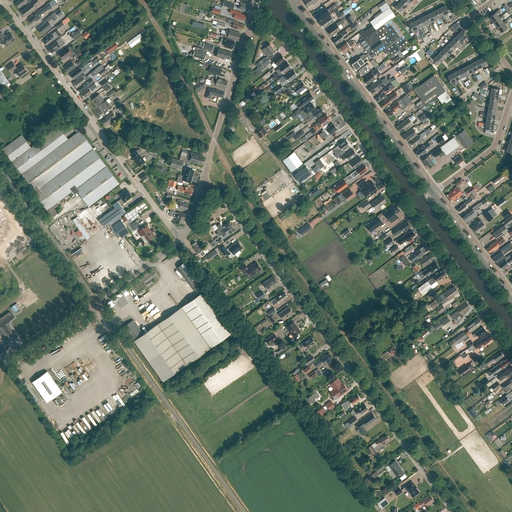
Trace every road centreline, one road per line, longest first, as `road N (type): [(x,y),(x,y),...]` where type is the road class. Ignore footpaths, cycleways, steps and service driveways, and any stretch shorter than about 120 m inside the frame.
road 1 (unclassified): [(511,354),(295,50),(247,27)]
road 2 (residential): [(453,511),(221,194),(202,183)]
road 3 (unclassified): [(179,240),(1,0)]
road 4 (unclassified): [(243,511),(95,303)]
road 5 (secondary): [(433,194),(291,0)]
road 6 (unclassified): [(95,303),(0,168)]
road 7 (unclassified): [(202,183),(247,27)]
road 8 (secondary): [(511,301),(433,194)]
road 9 (residential): [(433,194),(493,148),(511,96)]
